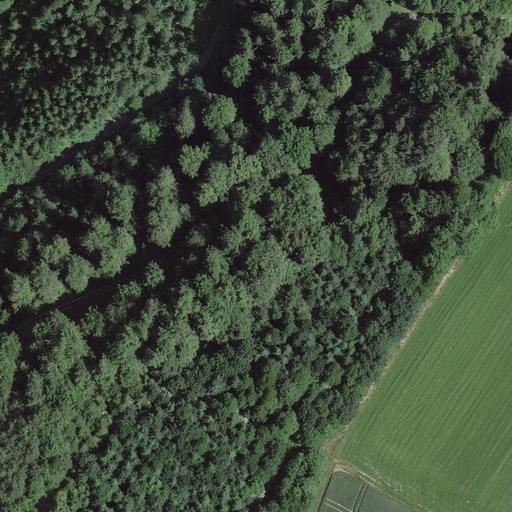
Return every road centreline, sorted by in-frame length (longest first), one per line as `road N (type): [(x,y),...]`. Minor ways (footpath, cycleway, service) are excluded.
road 1 (track): [(511,24),(429,18),(393,29),(366,70),(346,145),(321,175),(225,208),(167,260),(0,347)]
road 2 (track): [(0,208),(203,63),(227,0)]
